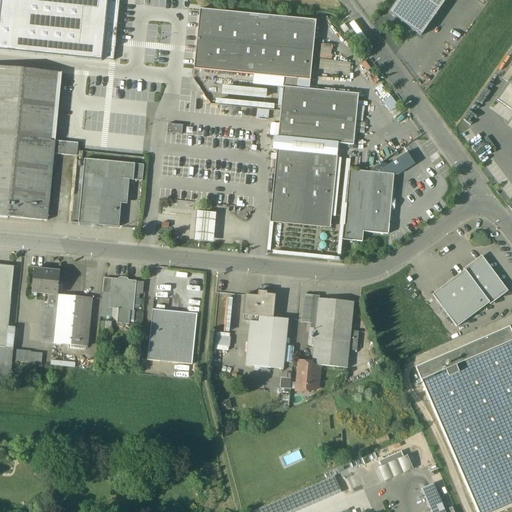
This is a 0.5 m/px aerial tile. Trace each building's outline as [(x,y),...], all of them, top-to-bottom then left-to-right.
[(0,0),(0,51),(101,62),(101,59),(107,0),(0,0)] [(119,0),(114,0),(107,0),(101,59),(113,60),(119,0)] [(397,0),(388,14),(420,37),(446,0),(397,0)] [(315,21),(199,10),(193,70),(283,79),(280,107),(277,138),(273,138),(272,150),(276,150),(270,211),(331,218),(337,156),(337,145),(353,146),(358,95),(308,90),(315,21)] [(348,31),(344,25),(340,27),(345,34),(348,31)] [(62,74),(0,67),(0,216),(47,221),(54,154),(55,142),(62,74)] [(264,103),(265,89),(221,85),(220,96),(215,96),(214,105),(233,107),(232,115),(266,118),(267,109),(272,109),(273,104),(264,103)] [(511,88),(506,85),(494,103),(511,115),(511,88)] [(182,126),(168,125),(167,134),(181,135),(182,126)] [(76,157),(78,144),(55,142),(54,154),(76,157)] [(407,153),(376,173),(394,175),(397,176),(414,165),(407,153)] [(135,166),(84,160),(78,224),(118,229),(121,205),(123,180),(129,181),(133,181),(135,166)] [(144,167),(135,166),(133,181),(142,182),(144,167)] [(376,173),(349,171),(342,241),(362,243),(363,233),(388,235),(394,175),(376,173)] [(129,181),(123,180),(121,205),(127,206),(129,181)] [(331,218),(270,211),(269,224),(330,230),(331,218)] [(216,214),(196,212),(195,223),(193,242),(213,244),(215,225),(216,214)] [(481,259),(432,296),(457,328),(505,292),(481,259)] [(14,268),(0,266),(0,348),(5,349),(6,349),(14,268)] [(59,272),(34,270),(32,294),(48,295),(57,296),(59,272)] [(112,280),(104,279),(103,293),(111,294),(112,280)] [(129,282),(127,279),(123,279),(120,281),(112,280),(111,294),(109,309),(111,310),(118,311),(130,312),(134,312),(137,283),(129,282)] [(100,316),(111,317),(111,310),(109,309),(111,294),(103,293),(100,316)] [(57,296),(48,295),(47,307),(56,308),(57,296)] [(275,296),(258,295),(257,297),(245,296),(243,316),(258,318),(253,367),(283,370),(288,320),(273,319),(275,296)] [(92,300),(57,296),(56,308),(54,326),(52,344),(87,348),(92,300)] [(307,296),(306,296),(305,297),(305,298),(302,322),(303,323),(303,324),(304,324),(315,325),(318,299),(319,299),(319,297),(307,296)] [(319,299),(318,299),(315,325),(315,330),(314,340),(349,344),(350,344),(351,332),(354,303),(319,299)] [(47,307),(45,307),(43,325),(54,326),(56,308),(47,307)] [(130,312),(118,311),(117,324),(128,325),(130,312)] [(196,315),(152,311),(147,361),(191,366),(196,315)] [(54,326),(43,325),(41,343),(52,344),(54,326)] [(511,332),(509,327),(415,368),(421,381),(511,341),(511,332)] [(228,350),(229,333),(214,332),(213,349),(228,350)] [(358,332),(351,332),(350,344),(349,344),(348,351),(349,351),(356,352),(358,332)] [(349,344),(314,340),(313,347),(311,365),(311,366),(320,367),(347,370),(349,351),(348,351),(349,344)] [(511,341),(421,381),(477,511),(496,511),(511,505),(511,341)] [(5,349),(0,348),(0,380),(10,381),(12,363),(13,351),(13,349),(6,349),(5,349)] [(31,353),(13,351),(12,363),(29,364),(30,353),(31,353)] [(42,355),(30,353),(29,364),(41,365),(42,355)] [(311,365),(308,364),(308,365),(299,364),(296,392),(306,393),(306,388),(314,389),(315,381),(319,381),(320,367),(311,366),(311,365)] [(279,389),(289,389),(289,378),(279,378),(279,389)] [(221,411),(230,409),(228,400),(218,402),(221,411)] [(401,452),(378,462),(381,467),(403,457),(401,452)] [(381,467),(377,469),(383,482),(412,469),(407,456),(403,457),(381,467)] [(335,494),(340,492),(334,478),(328,480),(335,494)] [(329,497),(335,494),(328,480),(323,482),(329,497)] [(324,499),(329,497),(323,482),(317,485),(324,499)] [(453,511),(451,508),(444,511),(433,484),(425,487),(421,489),(430,511),(453,511)] [(318,501),(324,499),(317,485),(312,487),(318,501)] [(313,504),(318,501),(312,487),(307,490),(313,504)] [(307,506),(313,504),(307,490),(301,492),(307,506)] [(302,509),(307,506),(301,492),(296,494),(302,509)] [(297,511),(302,509),(296,494),(290,497),(297,511)] [(290,511),(294,511),(297,511),(290,497),(285,499),(290,511)] [(283,511),(290,511),(285,499),(279,502),(283,511)] [(277,511),(283,511),(279,502),(274,504),(277,511)]
